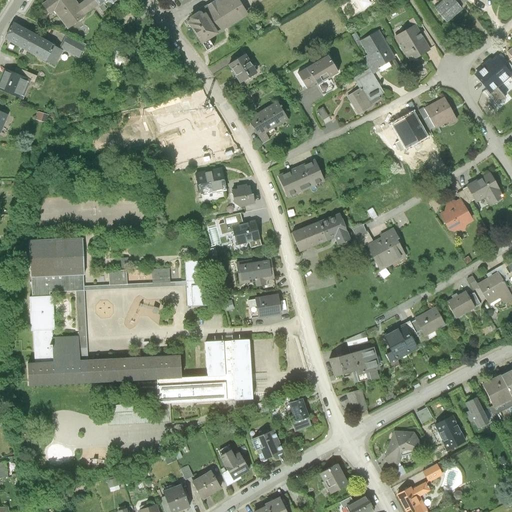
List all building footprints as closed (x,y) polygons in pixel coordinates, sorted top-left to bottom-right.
[(85,0),(78,5),(74,0),(49,0),(43,5),(49,14),(54,11),(68,29),(86,15),(84,14),(98,4),(94,0),(85,0)] [(94,0),(98,4),(103,11),(113,3),(113,2),(115,0),(116,0),(118,1),(118,0),(94,0)] [(249,19),(236,0),(220,0),(182,25),(199,51),(249,19)] [(434,10),(446,23),(462,10),(453,0),(443,0),(444,1),(434,10)] [(61,46),(13,19),(3,36),(54,65),(63,47),(61,46)] [(431,52),(415,26),(393,39),(408,66),(431,52)] [(395,61),(378,32),(358,44),(365,56),(362,59),(371,75),(395,61)] [(63,47),(79,56),(85,45),(67,35),(61,46),(63,47)] [(255,78),(244,59),(226,69),(238,89),(255,78)] [(314,89),(315,91),(337,79),(326,60),(297,76),(306,93),(314,89)] [(511,80),(495,60),(472,78),(492,102),(501,95),(497,91),(511,80)] [(31,77),(5,66),(0,78),(0,87),(23,97),(31,77)] [(370,103),(383,96),(371,75),(355,84),(359,90),(346,98),(357,118),(373,108),(370,103)] [(456,125),(443,100),(422,111),(436,136),(456,125)] [(198,122),(195,115),(187,102),(163,116),(174,136),(198,122)] [(195,115),(198,122),(201,121),(207,131),(189,142),(195,152),(225,135),(214,116),(217,114),(212,105),(195,115)] [(288,125),(277,105),(246,122),(261,148),(269,144),(266,137),(288,125)] [(428,141),(413,113),(389,127),(404,154),(428,141)] [(324,187),(314,163),(275,179),(285,204),(324,187)] [(227,189),(222,165),(195,171),(200,195),(227,189)] [(489,175),(463,191),(473,209),(485,202),(489,210),(504,201),(489,175)] [(256,204),(251,178),(232,182),(237,208),(256,204)] [(473,225),(458,200),(435,214),(450,239),(473,225)] [(256,218),(233,225),(238,244),(261,238),(256,218)] [(339,218),(289,237),(297,258),(334,244),(337,251),(350,246),(339,218)] [(360,250),(365,247),(371,240),(364,225),(351,231),(360,250)] [(395,230),(371,240),(365,247),(376,272),(408,258),(395,230)] [(53,294),(50,294),(50,290),(76,288),(85,288),(85,285),(82,235),(28,238),(31,295),(29,295),(31,329),(32,329),(34,359),(54,358),(52,335),(52,329),(55,329),(53,294)] [(272,256),(236,263),(240,284),(258,281),(258,286),(267,284),(266,278),(276,276),(272,256)] [(29,384),(157,377),(183,375),(181,350),(88,356),(84,290),(94,290),(186,285),(188,305),(207,304),(204,259),(185,260),(186,281),(171,282),(170,268),(151,269),(152,281),(129,283),(128,269),(108,270),(108,283),(94,284),(85,285),(85,288),(76,288),(78,333),(52,335),(54,358),(34,359),(27,360),(29,384)] [(511,296),(499,273),(476,287),(489,308),(501,302),(503,306),(511,301),(511,296)] [(278,292),(247,298),(251,319),(282,313),(278,292)] [(465,292),(444,305),(455,325),(477,312),(474,310),(481,306),(475,295),(469,298),(465,292)] [(437,311),(413,323),(423,341),(446,329),(437,311)] [(407,329),(381,343),(388,356),(384,358),(389,368),(419,351),(407,329)] [(346,340),(349,353),(350,353),(368,348),(364,332),(346,340)] [(183,375),(157,377),(158,409),(135,410),(134,403),(107,405),(108,425),(171,422),(170,402),(254,398),(251,336),(206,338),(208,374),(183,375)] [(368,348),(350,353),(354,370),(354,371),(357,382),(376,377),(374,369),(377,368),(371,348),(368,348)] [(334,376),(354,371),(354,370),(350,353),(349,353),(329,359),(334,376)] [(511,365),(499,371),(511,396),(511,365)] [(511,396),(499,371),(481,381),(493,406),(511,396)] [(365,409),(360,390),(347,394),(353,412),(365,409)] [(303,394),(288,399),(296,421),(311,415),(303,394)] [(489,420),(475,394),(463,401),(467,409),(464,411),(469,421),(472,419),(477,427),(489,420)] [(426,409),(418,413),(424,423),(432,419),(426,409)] [(466,441),(453,413),(433,422),(446,451),(466,441)] [(276,427),(252,437),(262,461),(286,450),(276,427)] [(394,472),(425,449),(414,431),(394,430),(383,457),(394,472)] [(51,434),(34,435),(37,469),(54,468),(53,457),(87,455),(86,438),(67,439),(67,445),(51,446),(51,434)] [(232,446),(218,454),(233,479),(251,467),(241,450),(236,453),(232,446)] [(347,482),(336,461),(317,471),(329,492),(347,482)] [(435,463),(422,471),(428,483),(442,474),(435,463)] [(190,465),(182,468),(186,478),(193,476),(190,465)] [(213,467),(192,479),(203,498),(224,486),(213,467)] [(110,481),(112,491),(121,489),(119,479),(110,481)] [(183,481),(164,489),(173,511),(192,505),(183,481)] [(409,484),(394,493),(404,511),(419,511),(426,509),(419,496),(430,491),(424,481),(411,488),(409,484)] [(365,511),(372,509),(364,494),(344,505),(347,511),(365,511)] [(285,511),(278,495),(265,501),(270,511),(285,511)] [(270,511),(265,501),(262,502),(263,504),(251,510),(251,511),(270,511)] [(161,511),(158,502),(139,509),(139,511),(161,511)]
